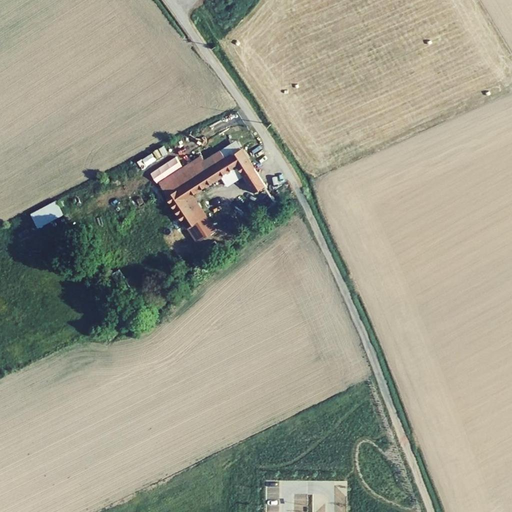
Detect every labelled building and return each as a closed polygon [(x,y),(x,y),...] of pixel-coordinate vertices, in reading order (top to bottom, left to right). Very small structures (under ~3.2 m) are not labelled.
[(241,150),(230,157),(237,168),(242,177),(253,171),(241,150)] [(206,164),(209,170),(225,160),(221,154),(206,164)] [(206,164),(201,156),(157,184),(165,198),(207,171),(209,170),(206,164)] [(207,171),(165,198),(195,245),(213,234),(190,197),(237,168),(230,157),(225,160),(209,170),(207,171)] [(30,212),(37,227),(64,213),(56,199),(30,212)] [(213,242),(201,250),(208,261),(219,252),(213,242)] [(201,250),(192,257),(200,270),(210,264),(208,261),(201,250)]
